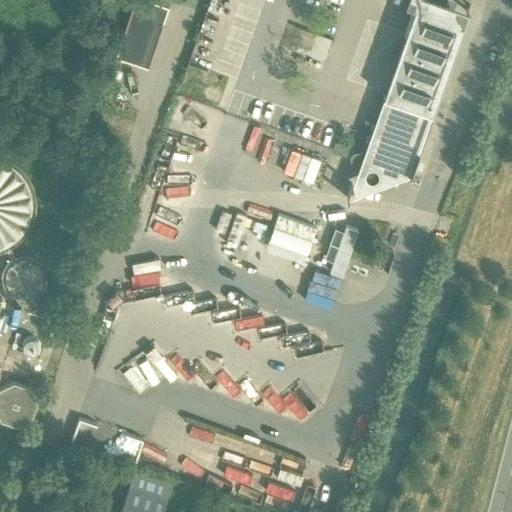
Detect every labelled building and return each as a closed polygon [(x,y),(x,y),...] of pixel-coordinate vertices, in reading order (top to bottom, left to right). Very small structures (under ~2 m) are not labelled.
[(134,0),(116,54),(149,65),(169,4),(157,0),(134,0)] [(405,0),(404,3),(413,7),(382,95),(385,96),(364,157),(374,160),(409,173),(409,174),(410,174),(431,113),(463,23),(443,16),(448,2),(441,0),(405,0)] [(282,47),(328,57),(333,34),(287,24),(282,47)] [(282,172),(312,182),(320,160),(291,149),(282,172)] [(0,252),(4,251),(8,249),(11,247),(14,245),(18,242),(21,239),(23,236),(26,233),(28,230),(30,226),(31,223),(33,219),(34,215),(35,211),(35,207),(35,203),(35,199),(34,195),(33,191),(32,187),(31,183),(29,180),(27,176),(25,173),(22,170),(19,167),(16,164),(13,162),(9,160),(6,158),(2,156),(0,155),(0,252)] [(379,169),(378,168),(377,167),(375,166),(374,165),(372,164),(370,164),(369,165),(367,165),(366,166),(364,167),(363,168),(363,170),(362,171),(362,173),(362,175),(362,176),(363,178),(364,179),(365,180),(367,181),(369,182),(370,182),(372,182),(373,182),(375,181),(376,180),(378,179),(379,177),(379,176),(379,174),(380,172),(379,171),(379,169)] [(235,246),(246,216),(236,212),(236,213),(225,243),(235,246)] [(277,214),(273,227),(310,241),(315,227),(277,214)] [(329,271),(341,275),(357,230),(345,225),(329,271)] [(306,254),(310,241),(273,227),(268,240),(306,254)] [(11,262),(10,263),(8,265),(7,267),(6,269),(5,272),(5,274),(5,277),(5,279),(5,281),(6,284),(7,286),(9,288),(11,290),(12,291),(14,292),(17,293),(19,294),(21,294),(24,294),(26,294),(29,294),(31,293),(33,292),(35,290),(37,288),(38,287),(39,284),(40,282),(41,280),(41,277),(41,275),(41,273),(41,270),(40,268),(38,266),(37,264),(35,262),(33,261),(31,260),(29,259),(27,258),(24,258),(22,258),(19,258),(17,259),(15,260),(13,261),(11,262)] [(52,323),(50,321),(47,320),(44,321),(41,323),(40,326),(41,329),(42,332),(45,333),(48,333),(51,332),(53,329),(53,326),(52,323)] [(22,343),(21,345),(21,346),(22,348),(22,350),(23,351),(24,352),(26,353),(27,354),(29,355),(30,355),(32,355),(34,354),(35,353),(37,352),(38,351),(39,350),(39,348),(39,346),(39,345),(39,343),(38,341),(37,340),(36,339),(35,338),(33,337),(31,337),(30,337),(28,337),(26,338),(25,339),(24,340),(23,341),(22,343)] [(0,419),(16,425),(31,417),(36,401),(29,386),(13,381),(0,386),(0,419)] [(134,472),(119,511),(162,511),(171,485),(134,472)]
